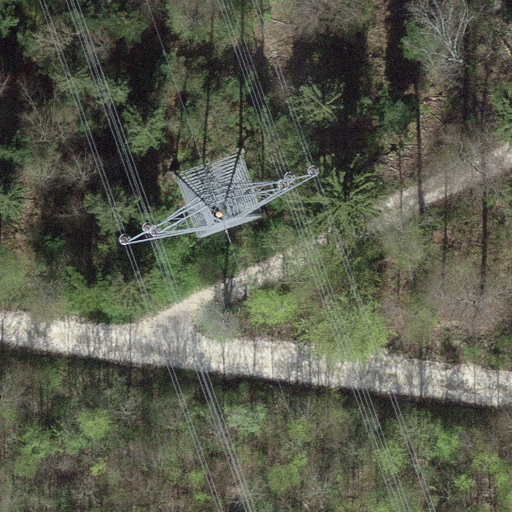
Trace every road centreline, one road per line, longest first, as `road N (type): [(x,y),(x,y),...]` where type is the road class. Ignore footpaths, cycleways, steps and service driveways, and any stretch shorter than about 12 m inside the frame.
road 1 (track): [(132,352),(511,167)]
road 2 (track): [(132,352),(511,393)]
road 3 (track): [(0,441),(132,352)]
road 4 (track): [(0,331),(132,352)]
